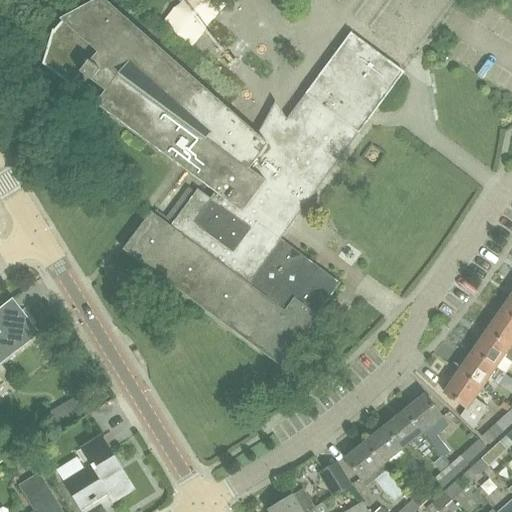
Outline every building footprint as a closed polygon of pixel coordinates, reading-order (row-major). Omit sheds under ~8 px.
[(403,72),(350,33),(285,120),(276,114),(257,135),(104,0),(93,0),(59,18),(59,19),(62,21),(53,32),(44,64),(72,85),(81,73),(104,90),(94,103),(214,192),(209,198),(197,189),(170,226),(150,211),(122,249),(280,366),(317,315),(316,314),(339,283),(279,239),(343,153),(358,132),(403,72)] [(511,294),(502,310),(511,317),(511,294)] [(26,307),(21,312),(12,300),(0,308),(0,361),(37,333),(30,324),(36,320),(26,307)] [(511,343),(511,317),(502,310),(487,330),(510,346),(511,343)] [(511,346),(510,346),(487,330),(473,351),(506,374),(511,364),(511,346)] [(489,377),(499,384),(506,374),(473,351),(459,372),(481,387),(489,377)] [(475,397),(481,387),(459,372),(444,392),(467,408),(461,416),(475,429),(489,407),(475,397)] [(444,443),(438,435),(450,426),(442,416),(442,417),(424,395),(404,411),(422,432),(423,432),(436,449),(444,443)] [(55,429),(83,412),(75,397),(46,414),(55,429)] [(508,426),(511,423),(511,409),(502,419),(508,426)] [(436,449),(423,432),(422,432),(404,411),(385,426),(402,448),(412,440),(426,458),(436,449)] [(385,426),(365,442),(383,464),(383,463),(402,448),(385,426)] [(511,430),(500,441),(508,449),(511,445),(511,430)] [(118,454),(113,457),(101,437),(77,451),(87,467),(64,481),(81,510),(109,493),(113,499),(131,489),(120,470),(126,467),(118,454)] [(482,458),(490,466),(508,449),(500,441),(482,458)] [(388,470),(383,463),(383,464),(365,442),(345,458),(363,480),(368,486),(388,470)] [(444,443),(436,449),(443,457),(450,451),(444,443)] [(460,457),(449,467),(455,474),(467,464),(460,457)] [(490,466),(482,458),(464,475),(471,483),(490,466)] [(337,463),(321,472),(335,495),(350,485),(337,463)] [(443,485),(455,474),(449,467),(437,478),(443,485)] [(52,492),(40,472),(19,485),(31,504),(52,492)] [(458,480),(445,492),(452,500),(465,488),(458,480)] [(270,511),(307,511),(315,507),(304,489),(269,510),(270,511)] [(430,498),(423,490),(412,501),(418,508),(430,498)] [(445,492),(431,504),(438,511),(439,511),(452,500),(445,492)] [(374,511),(414,511),(418,508),(412,501),(400,511),(399,511),(387,511),(382,506),(374,511)]
